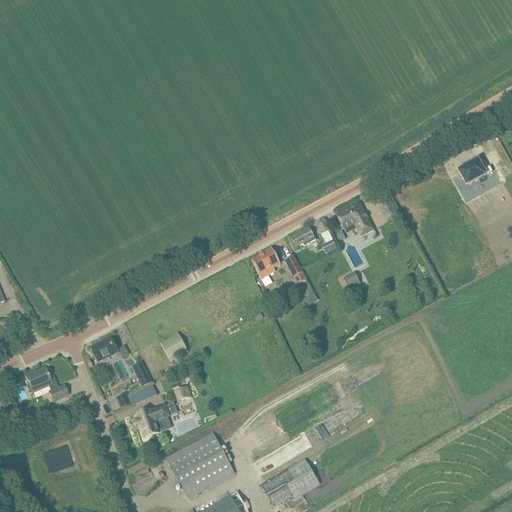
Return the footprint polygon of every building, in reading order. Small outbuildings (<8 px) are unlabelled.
[(497,150),(500,155),(506,151),(503,146),(497,150)] [(478,159),(458,170),(466,185),(492,171),(489,167),(484,170),(478,159)] [(336,216),(341,225),(344,230),(354,225),(361,237),(373,230),(359,204),(336,216)] [(304,247),(312,243),(314,249),(319,247),(314,238),(310,229),(291,239),(296,248),(303,244),(304,247)] [(322,247),(326,255),(329,254),(331,257),(339,252),(328,231),(321,234),(326,244),(322,247)] [(256,270),(262,280),(275,272),(273,269),(281,265),(276,257),(272,249),(262,254),(263,255),(252,261),(256,270)] [(285,261),(297,285),(306,281),(294,257),(285,261)] [(343,279),(350,291),(361,286),(354,273),(343,279)] [(314,294),(301,301),(305,308),(307,306),(313,303),(318,300),(314,294)] [(161,344),(166,353),(171,362),(188,352),(178,334),(161,344)] [(90,349),(98,363),(119,353),(112,339),(90,349)] [(29,385),(32,393),(33,394),(49,387),(51,392),(49,393),(53,403),(68,397),(64,387),(58,389),(54,377),(49,379),(45,369),(36,372),(35,371),(25,376),(29,385)] [(115,382),(108,385),(111,392),(118,389),(115,382)] [(189,387),(174,392),(178,403),(192,398),(189,387)] [(151,410),(136,415),(137,420),(136,421),(138,428),(140,427),(144,439),(159,434),(155,422),(170,417),(166,407),(151,412),(151,410)] [(22,422),(18,412),(12,415),(16,424),(22,422)] [(213,435),(175,455),(166,460),(187,500),(235,475),(213,435)] [(304,460),(287,470),(261,485),(274,507),(292,496),(295,501),(320,486),(304,460)] [(248,511),(239,493),(222,501),(201,511),(248,511)]
